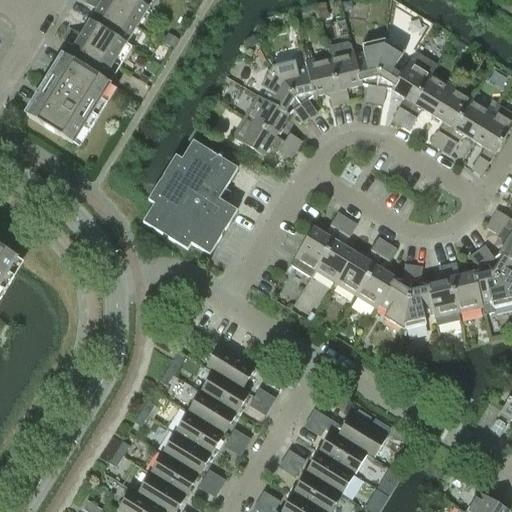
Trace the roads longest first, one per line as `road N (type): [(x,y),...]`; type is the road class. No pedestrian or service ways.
road 1 (tertiary): [(111,282),(114,344),(103,377),(20,511)]
road 2 (residential): [(511,475),(322,361)]
road 3 (residential): [(308,175),(327,146),(360,132),(475,199)]
road 4 (residential): [(475,199),(449,232),(429,239),(407,235),(308,175)]
road 5 (residential): [(229,511),(322,361)]
road 6 (tertiary): [(0,168),(82,222),(103,251),(111,282)]
road 7 (residential): [(228,303),(308,175)]
road 8 (residential): [(228,303),(172,274),(111,282)]
